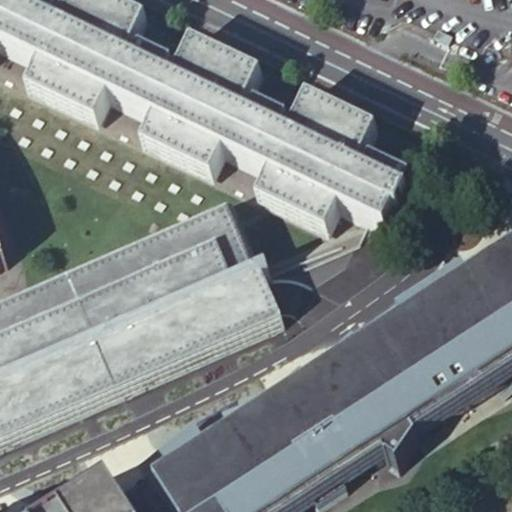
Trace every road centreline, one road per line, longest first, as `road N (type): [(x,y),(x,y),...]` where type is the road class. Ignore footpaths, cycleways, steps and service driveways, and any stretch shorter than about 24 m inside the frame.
road 1 (unclassified): [(490,133),(435,230),(340,320),(247,374),(0,487)]
road 2 (tertiary): [(211,0),(490,133)]
